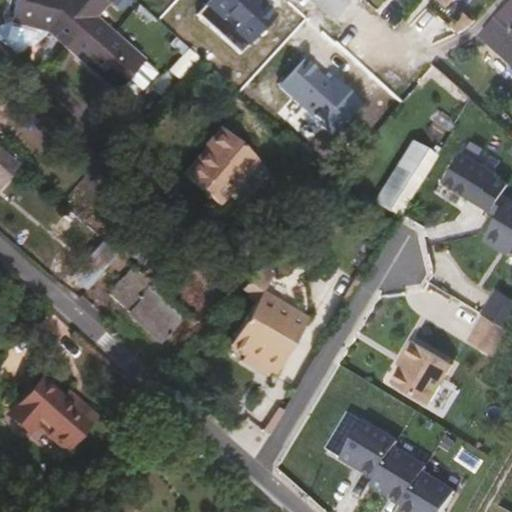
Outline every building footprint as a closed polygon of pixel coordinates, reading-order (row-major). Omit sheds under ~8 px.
[(29,0),(18,30),(61,47),(124,100),(147,73),(105,35),(117,20),(95,0),(89,0),(77,15),(38,0),(29,0)] [(454,0),(468,13),(480,0),(454,0)] [(511,18),(496,37),(511,51),(511,18)] [(434,69),(426,78),(467,116),(473,105),(434,69)] [(276,150),(247,126),(236,138),(229,132),(214,149),(217,153),(190,185),(226,216),(268,166),(264,163),(276,150)] [(390,206),(411,218),(450,149),(425,138),(390,206)] [(464,166),(446,196),(496,225),(505,208),(511,197),(498,189),(500,187),(464,166)] [(0,208),(19,185),(0,167),(0,208)] [(501,228),(511,211),(505,208),(496,225),(501,228)] [(501,228),(487,253),(503,262),(508,254),(511,257),(511,211),(501,228)] [(84,288),(117,254),(103,240),(69,274),(84,288)] [(234,245),(220,262),(257,294),(271,276),(234,245)] [(82,293),(96,306),(115,284),(102,272),(82,293)] [(132,298),(115,284),(96,306),(111,319),(121,309),(133,319),(127,327),(169,360),(193,331),(178,320),(170,328),(152,313),(156,307),(137,293),(132,298)] [(511,343),(511,312),(501,306),(475,356),(499,369),(511,343)] [(246,372),(287,395),(320,335),(279,311),(246,372)] [(458,379),(418,355),(409,370),(413,373),(398,397),(435,419),(458,379)] [(56,451),(90,416),(77,404),(69,410),(33,376),(0,411),(0,413),(13,425),(21,419),(56,451)] [(371,437),(349,475),(383,495),(402,463),(405,457),(371,437)] [(434,481),(402,463),(383,495),(379,502),(397,511),(416,511),(431,487),(434,481)] [(459,511),(463,506),(431,487),(416,511),(459,511)]
